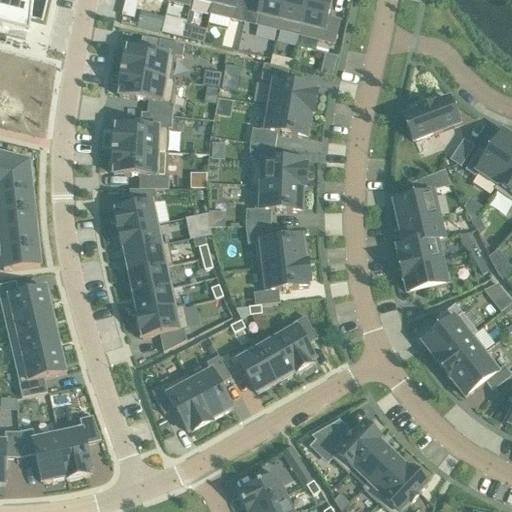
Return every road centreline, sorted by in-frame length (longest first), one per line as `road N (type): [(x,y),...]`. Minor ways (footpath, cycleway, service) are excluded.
road 1 (residential): [(144,494),(69,278),(61,221),(64,152),(91,0)]
road 2 (residential): [(379,33),(355,158),(357,265),(380,366)]
road 3 (residential): [(380,366),(196,470)]
road 4 (residential): [(380,366),(435,427),(511,476)]
road 5 (residential): [(379,33),(443,52),(511,108)]
